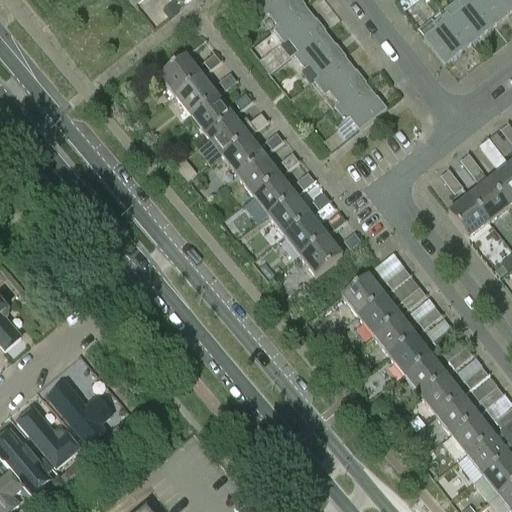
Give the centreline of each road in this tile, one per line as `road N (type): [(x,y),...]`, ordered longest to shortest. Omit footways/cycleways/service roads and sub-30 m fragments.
road 1 (tertiary): [(387,511),(0,51)]
road 2 (tertiary): [(0,93),(352,511)]
road 3 (residential): [(399,214),(405,239),(511,373)]
road 4 (residential): [(511,337),(422,226),(399,214)]
road 5 (residential): [(460,127),(363,0)]
road 6 (residential): [(399,214),(391,185),(460,127)]
